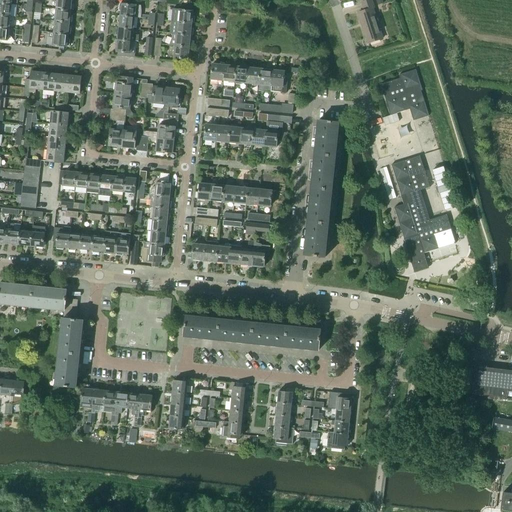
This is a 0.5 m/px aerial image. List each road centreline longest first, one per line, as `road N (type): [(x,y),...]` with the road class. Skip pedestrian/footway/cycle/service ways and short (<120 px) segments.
road 1 (residential): [(292,298),(308,110),(317,103),(359,108),(365,100),(333,0)]
road 2 (residential): [(185,166),(89,152),(96,64)]
road 3 (residential): [(185,370),(193,344),(323,359),(322,383)]
road 4 (residential): [(99,276),(95,314),(104,362),(185,370)]
road 5 (tertiary): [(354,306),(511,339)]
road 6 (residential): [(185,370),(322,383)]
